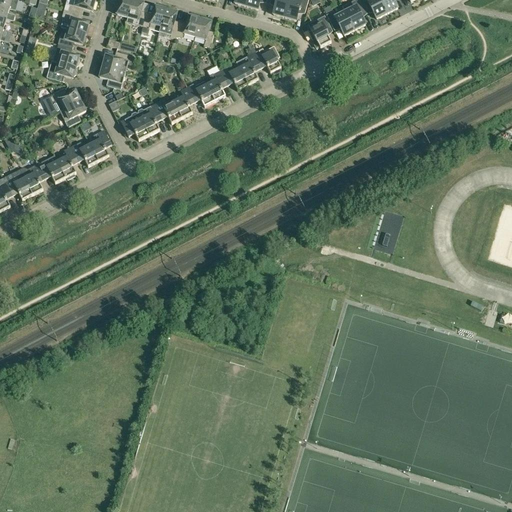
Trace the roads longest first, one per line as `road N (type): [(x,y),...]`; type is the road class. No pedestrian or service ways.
road 1 (residential): [(132,163),(313,70)]
road 2 (residential): [(132,163),(88,79),(111,0)]
road 3 (residential): [(313,70),(295,35),(171,0)]
road 4 (residential): [(313,70),(451,0)]
road 5 (residential): [(0,231),(132,163)]
